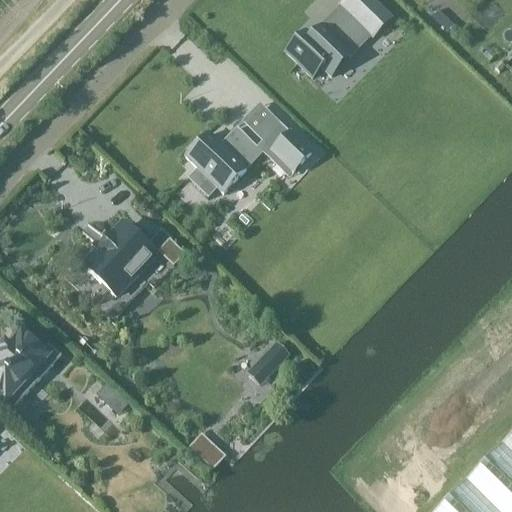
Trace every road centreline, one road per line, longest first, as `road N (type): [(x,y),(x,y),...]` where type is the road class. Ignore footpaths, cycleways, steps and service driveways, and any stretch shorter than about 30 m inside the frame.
road 1 (unclassified): [(0,187),(179,0)]
road 2 (secondary): [(0,125),(119,0)]
